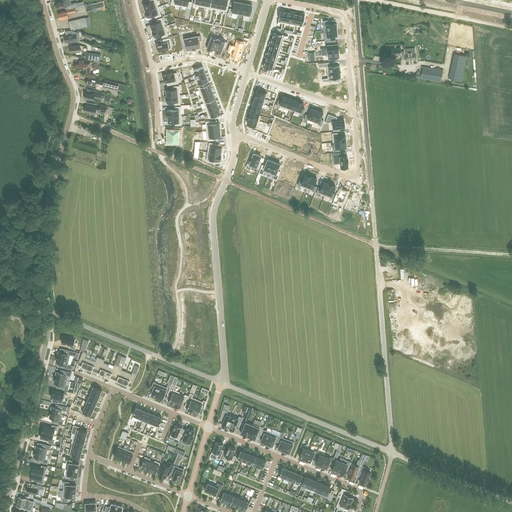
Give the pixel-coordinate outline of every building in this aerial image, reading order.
[(65,9),(84,5),(83,1),(77,3),(77,2),(71,4),(69,0),(63,0),(56,2),(56,6),(55,6),(56,8),(57,8),(57,9),(65,7),(65,9)] [(148,0),(150,3),(144,5),(146,11),(145,11),(158,6),(155,0),(148,0)] [(93,8),(101,6),(105,6),(103,1),(85,5),(86,11),(93,10),(93,8)] [(234,1),(231,13),(238,15),(240,2),(234,1)] [(240,2),(238,15),(238,12),(244,13),(243,16),(246,4),(240,2)] [(246,4),(243,16),(250,17),(252,5),(246,4)] [(158,6),(145,11),(147,16),(148,16),(148,17),(154,14),(155,17),(161,15),(158,6)] [(68,13),(76,11),(75,8),(67,10),(58,12),(60,19),(69,17),(68,13)] [(279,16),(278,21),(280,21),(284,22),(286,12),(285,11),(284,11),(283,11),(281,10),(280,10),(280,13),(279,14),(280,14),(279,15),(279,16)] [(286,12),(284,22),(290,24),(292,13),(290,12),(289,12),(288,12),(286,12)] [(292,13),(290,24),(296,25),(298,14),(297,14),(296,13),(296,14),(295,13),(292,13)] [(298,14),(296,25),(301,26),(302,26),(304,15),(302,15),(301,14),(300,14),(298,14)] [(85,17),(69,21),(71,29),(74,29),(79,28),(81,27),(83,27),(85,26),(87,26),(85,18),(85,17)] [(157,22),(151,25),(153,30),(152,30),(152,31),(165,26),(162,17),(156,19),(157,22)] [(329,20),(323,20),(324,30),(337,29),(336,23),(329,24),(329,20)] [(165,26),(152,31),(154,36),(155,35),(155,36),(161,34),(162,37),(168,35),(165,26)] [(337,29),(324,30),(325,41),(331,40),(330,36),(337,35),(337,29)] [(274,32),(272,38),(283,41),(284,37),(285,35),(274,32)] [(65,42),(77,40),(76,33),(64,35),(65,42)] [(194,48),(192,37),(191,34),(184,36),(187,50),(194,48)] [(192,37),(194,48),(200,47),(198,40),(201,40),(200,35),(192,37)] [(211,36),(207,48),(213,50),(213,49),(214,49),(218,38),(211,36)] [(164,42),(157,44),(157,48),(158,48),(159,51),(161,50),(161,51),(167,50),(166,49),(171,48),(169,38),(163,39),(164,42)] [(218,38),(214,49),(216,50),(215,51),(221,53),(223,48),(224,49),(227,42),(218,38)] [(272,38),(270,43),(281,47),(283,41),(272,38)] [(328,48),(321,48),(321,51),(338,50),(338,44),(335,44),(334,41),(327,42),(328,48)] [(230,43),(227,50),(231,52),(232,50),(233,51),(232,57),(239,59),(243,46),(236,44),(235,45),(230,43)] [(270,43),(269,49),(279,52),(281,47),(270,43)] [(70,52),(76,51),(76,54),(81,53),(81,50),(80,50),(80,45),(70,46),(70,52)] [(392,48),(393,57),(398,57),(398,55),(401,54),(401,55),(405,55),(405,61),(409,61),(409,62),(412,62),(412,61),(416,60),(416,50),(410,51),(410,48),(404,49),(405,51),(401,51),(400,48),(392,48)] [(269,49),(267,55),(277,58),(279,52),(269,49)] [(338,50),(321,51),(322,55),(328,54),(329,60),(336,60),(336,57),(339,56),(338,50)] [(88,52),(87,59),(100,61),(101,53),(88,52)] [(462,81),(467,56),(454,53),(449,78),(462,81)] [(267,55),(265,61),(276,64),(277,58),(267,55)] [(79,60),(79,62),(75,62),(75,69),(84,69),(84,71),(90,71),(90,62),(84,62),(84,60),(79,60)] [(263,66),(263,67),(274,70),(274,68),(276,64),(265,61),(263,66)] [(333,62),(318,63),(319,67),(327,66),(327,72),(340,71),(340,64),(333,65),(333,62)] [(203,66),(194,69),(196,74),(196,75),(205,71),(203,66)] [(288,66),(286,72),(289,73),(287,79),(292,81),(296,70),(291,68),(291,67),(288,66)] [(441,82),(443,70),(422,66),(421,74),(416,73),(415,77),(441,82)] [(296,70),(292,81),(297,83),(301,72),(300,74),(296,73),(297,70),(296,70)] [(196,74),(193,75),(195,80),(197,79),(206,76),(205,71),(196,75),(196,74)] [(328,78),(323,78),(323,81),(334,80),(333,77),(341,77),(340,76),(341,75),(341,73),(340,73),(340,71),(327,72),(328,78)] [(164,77),(164,82),(167,81),(172,81),(172,84),(179,83),(177,72),(172,73),(171,73),(166,74),(164,75),(164,77)] [(301,72),(297,83),(302,84),(305,73),(301,72)] [(305,73),(302,84),(307,86),(309,80),(314,82),(315,77),(311,75),(305,73)] [(206,76),(197,79),(199,84),(208,81),(206,76)] [(86,85),(96,87),(97,82),(103,84),(103,86),(117,90),(119,83),(105,79),(104,81),(101,80),(101,79),(95,77),(94,79),(88,77),(86,85)] [(209,83),(198,87),(200,92),(211,88),(209,83)] [(326,86),(325,86),(325,93),(327,93),(327,94),(342,92),(341,84),(326,85),(326,86)] [(388,84),(387,91),(388,91),(387,94),(391,94),(390,98),(401,99),(402,95),(399,94),(401,86),(388,84)] [(167,96),(166,96),(180,95),(179,85),(172,86),(173,89),(166,90),(167,96)] [(211,88),(200,92),(202,97),(213,93),(211,88)] [(257,90),(255,96),(266,99),(265,99),(267,93),(257,90)] [(101,99),(102,94),(86,91),(84,98),(94,100),(94,98),(101,99)] [(213,93),(202,97),(203,102),(215,98),(213,93)] [(445,96),(444,101),(453,103),(455,103),(456,94),(450,94),(450,96),(445,96)] [(180,95),(166,96),(167,101),(167,102),(174,101),(174,104),(181,104),(180,95)] [(278,100),(276,105),(285,108),(288,97),(283,95),(281,101),(278,100)] [(255,96),(254,101),(265,105),(266,99),(255,96)] [(288,97),(285,108),(289,110),(293,99),(288,97)] [(215,98),(203,102),(205,108),(216,103),(215,98)] [(293,99),(289,110),(290,110),(290,108),(295,109),(294,112),(298,101),(293,99)] [(254,101),(252,107),(261,109),(262,104),(264,105),(265,105),(254,101)] [(298,101),(294,112),(303,115),(305,109),(302,108),(304,103),(298,101)] [(216,103),(205,108),(207,113),(218,108),(216,103)] [(99,108),(96,107),(86,105),(84,112),(95,114),(96,109),(102,111),(103,110),(106,110),(107,106),(100,105),(99,108)] [(481,105),(474,106),(475,116),(482,115),(481,111),(484,111),(484,105),(481,105)] [(168,111),(167,111),(167,116),(181,115),(181,106),(174,106),(175,109),(168,110),(168,111)] [(467,107),(464,107),(465,113),(468,113),(468,117),(475,116),(474,106),(467,107)] [(252,107),(250,112),(261,116),(261,115),(259,115),(261,109),(252,107)] [(218,108),(207,113),(209,118),(211,117),(220,114),(218,108)] [(306,114),(304,119),(307,120),(307,119),(313,121),(317,110),(311,108),(309,115),(306,114)] [(317,110),(313,121),(314,120),(319,122),(318,124),(321,125),(323,120),(320,119),(323,112),(317,110)] [(442,111),(441,116),(446,117),(446,120),(452,121),(453,113),(451,112),(442,111)] [(250,112),(249,118),(260,121),(261,116),(250,112)] [(329,114),(325,123),(333,122),(333,128),(333,130),(340,130),(340,127),(345,127),(344,120),(337,120),(337,117),(329,114)] [(168,117),(167,117),(167,121),(168,121),(168,122),(175,122),(175,125),(181,125),(181,115),(167,116),(168,116),(168,117)] [(249,118),(247,123),(258,127),(260,121),(249,118)] [(212,121),(206,121),(207,131),(220,129),(219,128),(220,128),(220,124),(219,124),(219,123),(217,123),(212,123),(212,121)] [(274,124),(270,135),(273,136),(272,140),(277,142),(282,130),(277,128),(278,126),(274,124)] [(166,131),(166,134),(167,134),(167,136),(180,136),(180,130),(181,131),(181,127),(173,127),(173,130),(167,130),(167,131),(166,131)] [(220,129),(207,131),(208,140),(214,139),(214,136),(220,136),(220,135),(221,134),(221,130),(220,130),(220,129)] [(282,130),(277,142),(278,142),(278,141),(282,143),(286,132),(285,135),(281,133),(282,130)] [(286,132),(282,143),(286,145),(291,134),(286,132)] [(338,132),(332,133),(333,142),(346,141),(345,135),(338,135),(338,132)] [(291,134),(286,145),(291,147),(293,144),(296,145),(300,135),(296,134),(295,137),(291,135),(291,134)] [(167,136),(167,142),(177,143),(177,145),(180,145),(180,136),(167,136)] [(303,137),(299,146),(303,148),(301,151),(306,153),(310,144),(305,142),(307,138),(303,137)] [(501,142),(498,143),(499,148),(502,148),(509,147),(508,137),(501,138),(501,142)] [(483,138),(478,138),(479,147),(479,149),(488,148),(487,142),(484,143),(483,138)] [(393,141),(391,154),(397,155),(400,141),(394,140),(394,142),(393,141)] [(458,146),(455,146),(456,152),(465,151),(465,149),(463,140),(458,141),(458,146)] [(346,141),(333,142),(334,142),(334,148),(333,148),(333,151),(339,151),(339,149),(343,149),(343,148),(346,147),(346,141)] [(400,141),(397,155),(407,156),(408,148),(405,147),(405,143),(405,142),(400,141)] [(209,142),(207,152),(220,154),(221,153),(222,153),(222,148),(221,148),(221,147),(220,147),(215,146),(215,143),(209,142)] [(310,144),(306,153),(311,155),(312,152),(316,153),(320,143),(316,142),(315,145),(310,144)] [(443,145),(442,145),(443,157),(443,158),(450,157),(450,158),(453,158),(453,150),(449,150),(449,144),(448,144),(448,143),(443,144),(443,145)] [(411,150),(410,159),(413,159),(414,156),(420,157),(422,145),(415,144),(414,150),(411,150)] [(433,158),(432,159),(432,162),(438,162),(438,157),(443,157),(442,145),(442,144),(441,145),(440,144),(436,144),(436,145),(434,145),(435,152),(432,152),(433,158)] [(420,157),(426,158),(426,160),(430,161),(431,154),(427,153),(428,146),(422,145),(420,157)] [(207,152),(206,161),(213,162),(213,159),(218,160),(219,160),(220,159),(221,154),(220,154),(207,152)] [(339,152),(333,153),(333,158),(337,157),(337,163),(340,163),(341,167),(348,167),(347,162),(348,162),(347,159),(347,158),(347,156),(340,157),(339,157),(339,152)] [(254,153),(249,164),(252,165),(251,169),(257,172),(262,162),(259,160),(261,156),(254,153)] [(262,164),(259,173),(263,174),(264,172),(269,173),(274,161),(268,159),(265,165),(262,164)] [(274,161),(269,173),(274,175),(272,178),(277,180),(277,178),(280,171),(277,170),(280,164),(274,161)] [(504,167),(501,168),(502,173),(505,173),(505,178),(511,176),(511,175),(511,166),(504,167)] [(282,169),(278,179),(282,181),(283,177),(288,179),(292,169),(286,167),(285,171),(282,169)] [(292,169),(288,179),(292,181),(291,184),(295,186),(299,176),(296,175),(297,172),(292,169)] [(298,185),(301,186),(306,188),(311,176),(305,174),(302,180),(300,179),(298,185)] [(311,176),(306,188),(315,192),(317,186),(314,185),(317,178),(311,176)] [(435,178),(429,178),(429,180),(430,189),(436,189),(435,183),(438,183),(438,177),(435,178)] [(412,180),(409,180),(410,186),(413,186),(413,191),(419,191),(418,182),(418,179),(412,180)] [(318,187),(316,192),(324,196),(329,183),(323,181),(321,188),(318,187)] [(329,183),(324,196),(333,199),(335,193),(332,192),(335,185),(329,183)] [(344,202),(347,193),(341,190),(340,193),(337,192),(333,202),(337,204),(339,200),(344,202)] [(348,199),(344,209),(349,212),(351,208),(358,210),(360,204),(358,204),(360,198),(353,195),(351,200),(348,199)] [(483,199),(477,200),(477,203),(479,203),(480,210),(491,209),(491,208),(491,203),(490,203),(490,202),(483,203),(483,199)] [(446,208),(437,209),(438,224),(447,223),(446,208)] [(481,217),(479,217),(479,220),(485,220),(485,216),(492,216),(491,209),(480,210),(481,217)] [(426,210),(419,211),(421,225),(427,224),(428,228),(431,228),(430,216),(427,216),(426,210)] [(413,219),(410,220),(411,229),(415,229),(415,226),(421,225),(419,211),(412,212),(413,219)] [(405,212),(390,213),(391,222),(397,221),(397,225),(398,228),(404,228),(403,221),(406,221),(405,212)] [(486,221),(479,222),(480,225),(482,225),(483,232),(493,231),(493,224),(486,225),(486,221)] [(483,239),(481,239),(481,242),(488,241),(487,238),(494,237),(495,236),(494,231),(493,231),(483,232),(483,239)] [(389,276),(399,276),(400,269),(398,269),(398,265),(391,265),(391,259),(387,259),(387,268),(389,268),(389,276)] [(62,337),(61,341),(62,342),(70,344),(69,347),(75,349),(76,346),(74,345),(75,339),(73,339),(73,337),(69,336),(69,338),(63,336),(63,337),(62,337)] [(58,351),(57,356),(69,359),(70,355),(73,355),(76,356),(77,352),(62,348),(62,352),(59,351),(58,351)] [(83,351),(79,361),(82,362),(81,366),(86,368),(91,356),(86,354),(87,352),(84,351),(83,350),(83,351)] [(57,356),(55,362),(59,362),(58,366),(73,370),(74,365),(68,364),(69,359),(57,356)] [(91,356),(86,368),(92,370),(93,367),(97,368),(101,358),(97,356),(96,358),(91,356)] [(101,358),(97,368),(100,369),(99,373),(104,375),(109,364),(104,362),(105,359),(101,358)] [(109,364),(104,375),(110,378),(111,374),(115,375),(119,365),(115,364),(114,366),(109,364)] [(119,365),(115,375),(118,377),(116,380),(122,383),(127,371),(121,369),(122,367),(119,365)] [(56,372),(55,377),(67,380),(68,375),(71,376),(72,372),(61,369),(60,373),(56,372)] [(127,371),(122,383),(127,385),(129,381),(133,383),(137,372),(133,371),(132,373),(127,371)] [(55,377),(53,383),(57,383),(56,387),(68,390),(69,386),(66,385),(67,380),(55,377)] [(153,388),(151,395),(157,397),(162,385),(156,383),(156,382),(154,381),(151,387),(153,388)] [(174,405),(179,392),(174,390),(176,385),(172,384),(170,388),(167,395),(171,396),(169,402),(174,404),(174,405)] [(162,385),(157,397),(162,399),(165,393),(167,394),(170,388),(167,387),(162,385)] [(92,386),(90,391),(100,395),(102,390),(92,386)] [(52,390),(51,397),(59,399),(58,402),(66,404),(67,400),(65,400),(66,394),(52,390)] [(90,391),(88,396),(98,400),(100,395),(90,391)] [(180,392),(179,392),(174,405),(180,407),(183,400),(185,401),(188,395),(185,394),(185,395),(179,393),(180,392)] [(192,412),(197,399),(192,397),(193,394),(190,393),(186,402),(189,404),(186,409),(188,410),(187,410),(191,412),(191,411),(192,412)] [(86,401),(95,405),(98,400),(88,396),(86,401)] [(200,408),(203,409),(206,401),(203,400),(203,402),(197,399),(192,412),(198,414),(200,408)] [(86,401),(84,406),(93,410),(95,405),(86,401)] [(51,407),(50,412),(62,415),(61,414),(62,410),(66,411),(67,406),(56,404),(55,407),(51,407)] [(81,411),(91,415),(93,410),(84,406),(81,411)] [(136,407),(133,415),(138,417),(141,409),(136,407)] [(247,411),(244,418),(247,420),(250,413),(252,409),(248,407),(247,411)] [(141,409),(138,417),(143,419),(142,420),(143,420),(146,411),(141,409)] [(228,427),(233,416),(227,413),(228,411),(223,409),(220,417),(224,419),(222,425),(226,427),(226,426),(228,427)] [(146,411),(143,420),(147,422),(147,424),(151,413),(146,411)] [(50,412),(49,417),(52,418),(51,422),(63,424),(64,420),(61,420),(62,415),(50,412)] [(151,413),(147,424),(152,426),(156,415),(151,413)] [(156,415),(152,426),(157,428),(162,417),(156,415)] [(238,418),(233,416),(228,427),(229,427),(229,428),(234,430),(236,426),(239,427),(243,418),(239,416),(238,418)] [(246,435),(248,436),(253,423),(252,425),(245,422),(241,433),(243,434),(246,436),(246,435)] [(253,423),(248,436),(250,437),(253,438),(255,439),(258,432),(261,433),(263,429),(263,427),(253,423)] [(43,425),(42,431),(54,434),(56,428),(57,429),(58,426),(52,424),(51,427),(43,425)] [(179,440),(182,434),(178,433),(181,426),(175,424),(170,436),(179,440)] [(77,426),(75,434),(76,434),(86,437),(87,431),(81,429),(81,427),(77,426)] [(182,434),(179,440),(183,441),(183,440),(190,443),(192,439),(193,436),(192,435),(194,431),(187,428),(186,431),(186,432),(184,435),(182,434)] [(261,433),(260,435),(263,436),(261,441),(267,444),(271,433),(263,429),(261,433)] [(271,433),(267,444),(272,446),(275,440),(277,442),(280,436),(281,433),(273,429),(271,433)] [(42,431),(40,437),(48,439),(48,442),(54,444),(54,440),(53,440),(54,434),(42,431)] [(75,434),(73,439),(84,442),(86,437),(76,434),(75,434)] [(280,436),(277,442),(280,443),(278,448),(278,449),(281,450),(282,450),(283,451),(288,439),(280,436)] [(72,444),(83,447),(84,442),(73,439),(75,440),(74,444),(72,444)] [(294,442),(288,439),(283,451),(285,451),(285,452),(288,453),(289,453),(294,442)] [(215,445),(211,453),(217,456),(217,458),(220,459),(223,450),(221,449),(223,444),(216,441),(216,442),(215,442),(214,445),(215,445)] [(36,445),(34,451),(47,454),(48,449),(50,450),(51,445),(40,443),(39,446),(36,445)] [(72,444),(70,449),(82,452),(83,447),(72,444)] [(118,445),(114,456),(119,458),(123,447),(118,445)] [(304,459),(309,448),(301,445),(299,450),(301,451),(299,457),(304,459)] [(235,449),(229,446),(224,457),(231,460),(230,461),(233,462),(236,456),(233,455),(235,449)] [(123,447),(119,458),(124,460),(128,450),(123,447)] [(312,456),(315,457),(317,452),(309,448),(304,459),(310,461),(312,456)] [(70,449),(69,455),(80,458),(82,452),(70,449)] [(128,450),(124,460),(129,462),(134,452),(128,450)] [(242,460),(246,452),(241,450),(237,458),(242,460)] [(34,451),(33,456),(37,457),(36,461),(47,464),(48,459),(45,459),(47,454),(34,451)] [(247,462),(251,454),(246,452),(242,460),(247,462)] [(315,464),(321,466),(325,455),(317,452),(315,457),(318,458),(315,464)] [(178,453),(174,463),(177,464),(180,458),(181,458),(182,455),(178,453)] [(256,456),(251,454),(247,462),(252,464),(256,456)] [(333,458),(325,455),(321,466),(326,468),(329,463),(331,464),(333,458)] [(145,456),(140,467),(146,469),(150,459),(145,456)] [(256,456),(252,464),(257,466),(261,458),(256,456)] [(261,458),(257,466),(263,468),(266,460),(261,458)] [(343,459),(340,458),(339,460),(336,459),(332,470),(337,472),(343,459)] [(66,459),(65,468),(78,471),(79,464),(72,463),(72,460),(66,459)] [(150,471),(155,461),(154,462),(150,460),(150,459),(146,469),(150,471)] [(343,459),(337,472),(342,475),(345,469),(347,470),(350,464),(348,463),(348,461),(343,459)] [(364,462),(359,460),(356,466),(352,464),(348,475),(349,476),(348,477),(352,479),(353,477),(354,478),(357,471),(359,472),(364,462)] [(156,473),(160,463),(155,461),(150,471),(156,473)] [(159,475),(165,477),(167,473),(169,475),(173,464),(168,462),(167,466),(163,464),(162,467),(161,467),(159,471),(160,471),(159,475)] [(32,467),(30,471),(31,471),(31,472),(45,475),(46,469),(47,469),(47,466),(41,465),(41,468),(33,466),(32,467)] [(179,468),(174,465),(172,471),(175,472),(172,479),(179,482),(183,472),(179,470),(179,468)] [(368,468),(363,466),(360,474),(362,475),(359,482),(366,484),(367,480),(368,480),(369,477),(371,472),(366,471),(368,468)] [(283,481),(284,479),(284,478),(288,469),(283,467),(279,476),(282,478),(281,480),(283,481)] [(65,468),(63,478),(69,479),(70,476),(77,477),(78,471),(65,468)] [(293,471),(288,469),(284,478),(284,479),(289,480),(293,471)] [(293,471),(289,480),(294,483),(298,473),(293,471)] [(30,472),(29,477),(30,477),(30,478),(38,480),(37,483),(43,484),(44,481),(43,481),(45,475),(31,472),(30,472)] [(298,473),(294,483),(299,485),(303,475),(298,473)] [(301,485),(306,488),(310,478),(304,476),(301,485)] [(311,489),(315,480),(310,478),(306,488),(311,490),(312,489),(311,489)] [(312,489),(316,490),(316,491),(320,482),(315,480),(311,489),(312,489)] [(63,481),(63,485),(63,490),(63,491),(76,492),(76,485),(69,485),(69,482),(63,481)] [(315,493),(320,495),(325,484),(320,482),(316,491),(316,490),(315,493)] [(28,486),(26,491),(39,494),(40,489),(43,490),(44,486),(32,483),(31,487),(28,486)] [(205,490),(216,495),(217,493),(218,489),(221,491),(223,485),(218,483),(216,487),(208,483),(207,486),(206,485),(204,489),(205,489),(205,490)] [(330,486),(325,484),(320,495),(326,497),(328,498),(329,497),(330,494),(330,493),(328,492),(330,486)] [(58,490),(58,496),(62,497),(61,501),(68,501),(68,497),(75,498),(76,492),(63,491),(63,490),(58,490)] [(225,502),(229,494),(224,491),(220,500),(225,502)] [(351,502),(351,501),(352,502),(354,498),(353,498),(353,497),(347,494),(342,492),(340,498),(351,502)] [(230,504),(234,496),(229,494),(225,502),(230,504)] [(19,497),(16,505),(23,507),(23,508),(27,509),(31,510),(32,507),(28,506),(29,501),(29,500),(26,499),(23,498),(23,497),(20,496),(20,497),(19,497)] [(234,496),(230,504),(235,506),(239,498),(234,496)] [(239,498),(235,506),(240,508),(244,500),(239,498)] [(352,502),(351,502),(340,498),(336,506),(342,509),(343,506),(349,508),(352,502)] [(244,500),(240,508),(245,510),(249,502),(244,500)] [(90,503),(85,503),(86,510),(91,510),(90,511),(99,511),(99,506),(96,506),(96,502),(91,503),(91,502),(91,503),(90,503)] [(445,504),(437,502),(435,509),(433,511),(437,511),(438,509),(443,511),(445,504)] [(69,511),(71,511),(72,510),(71,509),(72,506),(72,503),(67,503),(67,505),(65,504),(63,509),(69,511)]
